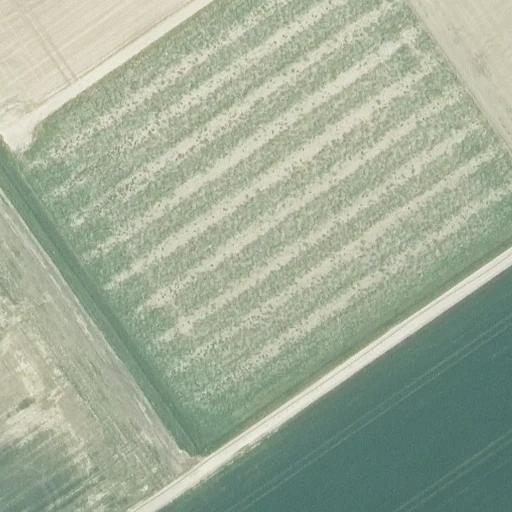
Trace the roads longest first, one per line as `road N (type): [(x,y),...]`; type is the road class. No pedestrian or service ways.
road 1 (track): [(142,511),(511,256)]
road 2 (track): [(14,131),(205,0)]
